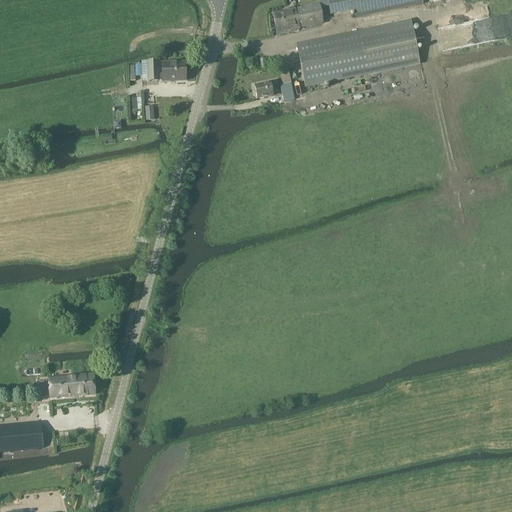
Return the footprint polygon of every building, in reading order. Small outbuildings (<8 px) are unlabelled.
[(354,11),(352,0),(327,0),(331,16),(354,11)] [(352,0),(354,11),(356,18),(423,4),(422,0),(352,0)] [(319,4),(273,14),(277,33),(323,23),(319,4)] [(411,23),(360,34),(366,64),(368,73),(420,62),(411,23)] [(305,86),(368,73),(366,64),(360,34),(297,46),(305,86)] [(148,59),(149,82),(158,81),(157,59),(148,59)] [(185,61),(161,61),(161,81),(170,81),(170,83),(176,83),(176,81),(186,81),(185,61)] [(270,84),(254,87),(257,100),(272,97),(271,91),(276,90),(275,83),(270,84)] [(290,84),(279,86),(283,103),(292,101),(293,101),(290,84)] [(94,375),(49,379),(50,399),(95,395),(94,375)] [(0,450),(42,447),(39,422),(0,425),(0,450)]
